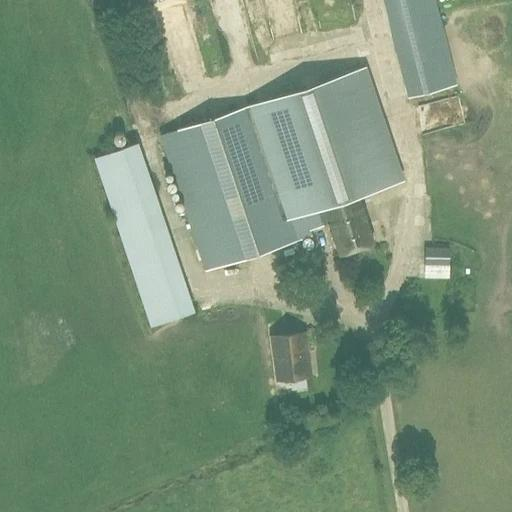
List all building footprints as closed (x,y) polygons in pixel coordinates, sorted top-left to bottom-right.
[(435,0),(383,0),(407,98),(457,85),(435,0)] [(203,59),(174,71),(180,84),(209,71),(203,59)] [(357,195),(368,191),(404,179),(366,66),(330,79),(278,96),(259,103),(161,135),(206,270),(310,235),(309,230),(330,223),(340,255),(373,244),(357,195)] [(188,303),(142,130),(98,142),(145,319),(170,313),(170,314),(181,311),(180,305),(188,303)] [(425,266),(449,266),(449,248),(426,248),(425,266)] [(277,380),(308,376),(305,352),(307,352),(304,332),(271,336),(277,380)]
